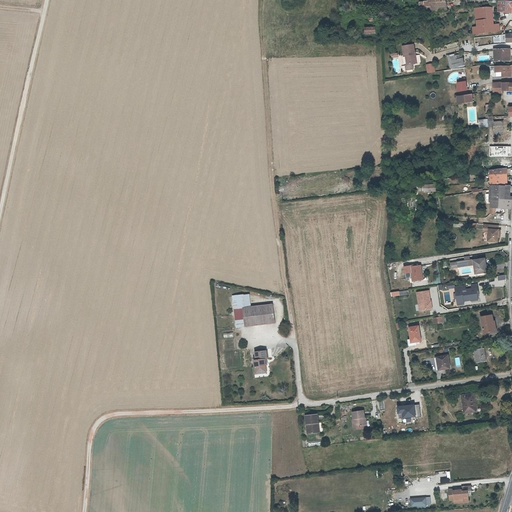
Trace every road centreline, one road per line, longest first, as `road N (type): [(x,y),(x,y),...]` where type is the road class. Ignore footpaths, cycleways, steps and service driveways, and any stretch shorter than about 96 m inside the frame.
road 1 (track): [(290,314),(274,204),(262,0)]
road 2 (track): [(302,398),(293,406),(103,417),(91,430),(85,511)]
road 3 (residential): [(511,373),(307,403),(290,314)]
road 4 (unclassified): [(0,214),(46,0)]
